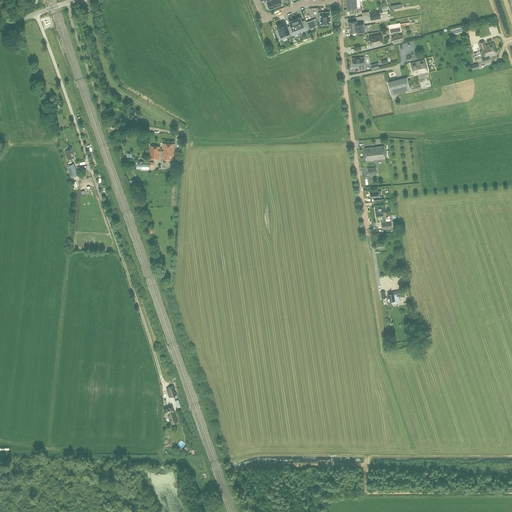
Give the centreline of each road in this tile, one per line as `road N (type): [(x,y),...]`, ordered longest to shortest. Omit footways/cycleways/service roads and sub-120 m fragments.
road 1 (track): [(83,0),(115,87),(184,135),(298,136),(346,93)]
road 2 (residential): [(366,229),(338,1)]
road 3 (track): [(67,2),(105,123),(177,132)]
